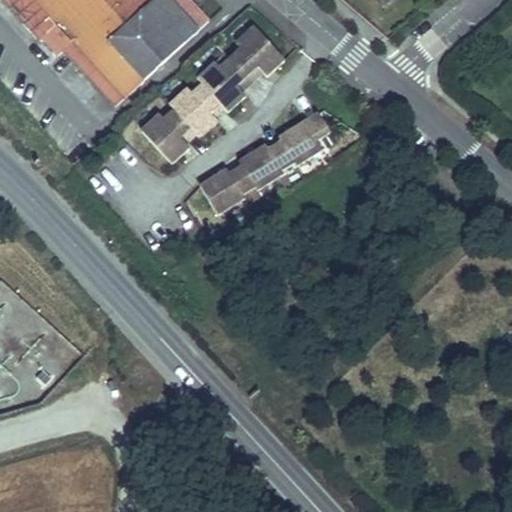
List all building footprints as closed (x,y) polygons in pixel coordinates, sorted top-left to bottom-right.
[(6,0),(38,37),(55,22),(71,40),(61,48),(112,106),(207,21),(188,0),(6,0)] [(375,0),(383,9),(393,0),(375,0)] [(143,133),(174,166),(192,149),(188,145),(184,140),(193,131),(198,136),(202,140),(221,123),(217,119),(212,114),(222,105),(226,110),(230,114),(249,97),(245,93),(240,88),(260,70),(265,75),(269,80),(287,63),(257,30),(239,46),(244,51),(223,70),(218,65),(200,81),(205,86),(194,96),(189,90),(172,106),(176,112),(166,121),(161,116),(143,133)] [(260,70),(240,88),(245,93),(265,75),(260,70)] [(222,105),(212,114),(217,119),(226,110),(222,105)] [(228,168),(200,184),(218,213),(248,196),(246,192),(255,186),(257,190),(285,173),(283,170),(295,162),(297,166),(298,165),(305,177),(331,161),(332,132),(320,112),(280,137),(282,140),(269,149),(267,144),(240,160),(243,165),(230,172),(228,168)] [(193,131),(184,140),(188,145),(198,136),(193,131)]
